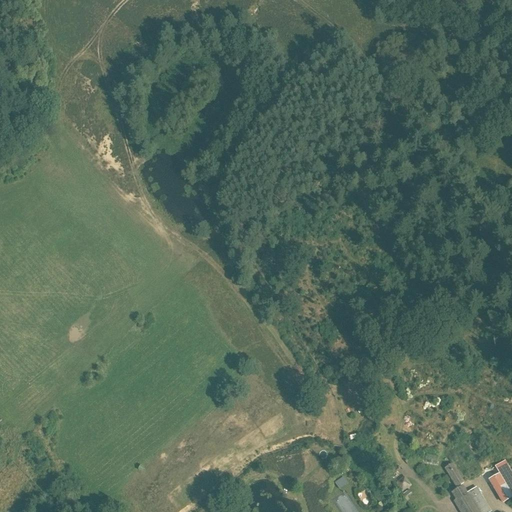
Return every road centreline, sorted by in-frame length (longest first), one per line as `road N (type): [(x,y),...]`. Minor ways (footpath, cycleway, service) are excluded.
road 1 (track): [(441,511),(401,463),(388,391),(361,385),(314,393),(221,271),(153,211),(89,43)]
road 2 (track): [(126,0),(63,71),(44,116),(0,152)]
